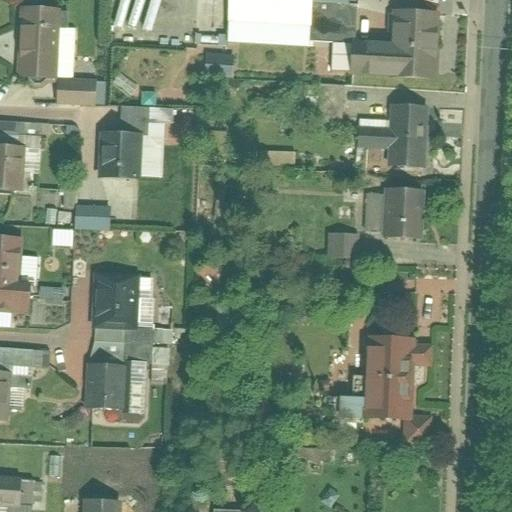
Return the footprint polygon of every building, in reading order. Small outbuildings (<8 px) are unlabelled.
[(123,0),(121,30),(144,32),(147,0),(123,0)] [(439,86),(442,14),(391,12),(390,41),(363,40),(364,0),(232,0),(231,23),(314,26),(314,39),(337,40),(336,74),(354,74),(354,79),(395,81),(395,84),(439,86)] [(442,0),(406,0),(440,9),(442,0)] [(26,6),(22,76),(63,79),(67,8),(26,6)] [(240,52),(211,50),(210,74),(239,75),(240,52)] [(65,77),(63,102),(102,104),(104,79),(65,77)] [(127,107),(126,133),(150,134),(156,135),(157,108),(127,107)] [(437,111),(393,109),(392,132),(358,130),(357,151),(388,153),(386,175),(433,178),(437,111)] [(0,122),(0,143),(32,146),(45,146),(46,125),(0,122)] [(104,132),(102,176),(147,179),(150,134),(126,133),(104,132)] [(0,187),(30,190),(32,146),(0,143),(0,187)] [(426,194),(385,192),(384,239),(329,237),(328,262),(357,263),(358,242),(424,244),(426,194)] [(79,205),(78,229),(116,232),(117,207),(79,205)] [(0,235),(0,309),(38,312),(40,280),(27,279),(30,238),(0,235)] [(100,270),(97,323),(103,323),(142,325),(145,273),(100,270)] [(142,325),(103,323),(101,363),(137,365),(156,366),(158,326),(142,325)] [(334,399),(334,421),(405,422),(405,445),(433,445),(434,421),(418,421),(419,334),(368,333),(368,399),(334,399)] [(0,347),(0,370),(18,371),(46,373),(47,351),(0,347)] [(134,414),(137,365),(101,363),(94,362),(91,411),(134,414)] [(0,420),(15,422),(18,371),(0,370),(0,420)] [(0,480),(0,511),(3,511),(4,506),(28,507),(30,483),(0,480)] [(90,497),(89,511),(129,511),(130,500),(90,497)]
